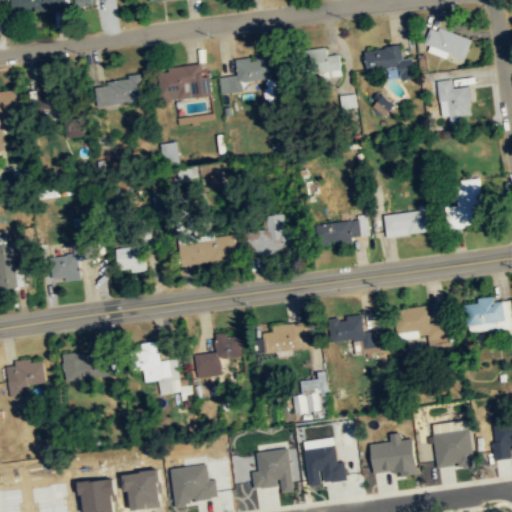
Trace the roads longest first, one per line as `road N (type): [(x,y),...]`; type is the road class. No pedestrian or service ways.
road 1 (residential): [(0,52),(393,0),(491,0),(511,129)]
road 2 (tertiary): [(0,326),(511,255)]
road 3 (residential): [(511,489),(357,511)]
